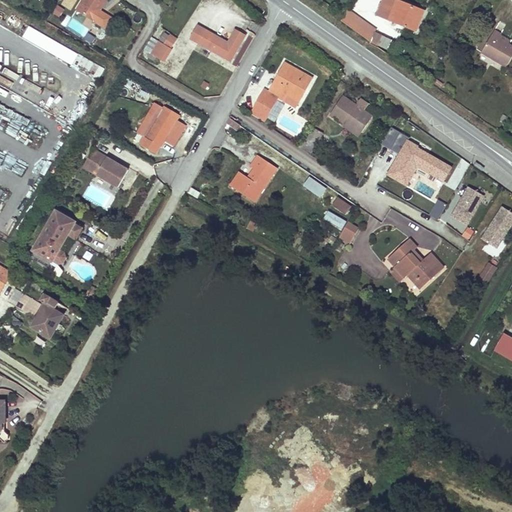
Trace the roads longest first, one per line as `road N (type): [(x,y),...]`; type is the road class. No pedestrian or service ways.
road 1 (residential): [(221,109),(0,502)]
road 2 (secondary): [(286,2),(499,154)]
road 3 (residential): [(221,109),(236,111),(381,207)]
road 4 (residential): [(221,109),(136,68),(133,52),(151,13)]
road 5 (residential): [(286,2),(221,109)]
